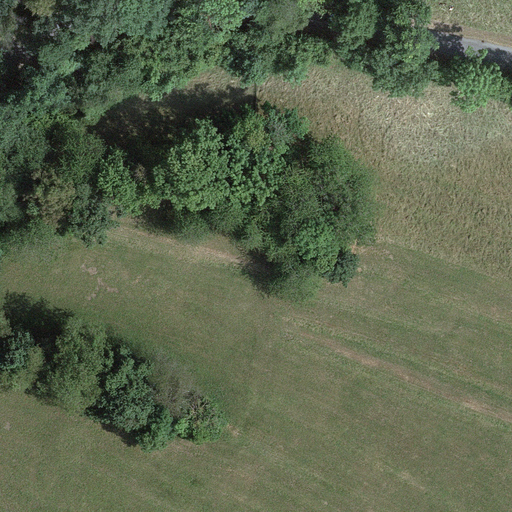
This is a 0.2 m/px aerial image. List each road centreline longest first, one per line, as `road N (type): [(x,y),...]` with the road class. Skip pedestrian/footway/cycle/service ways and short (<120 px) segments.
road 1 (unclassified): [(511,57),(392,26),(191,0)]
road 2 (unclassified): [(177,0),(112,11),(0,61)]
